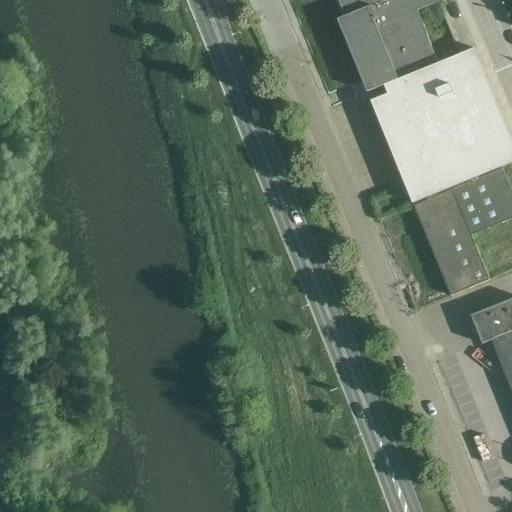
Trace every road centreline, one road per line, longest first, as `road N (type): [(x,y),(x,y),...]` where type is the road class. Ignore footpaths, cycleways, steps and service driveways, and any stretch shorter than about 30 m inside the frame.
road 1 (unclassified): [(476,511),(270,0)]
road 2 (primary): [(374,430),(204,0)]
